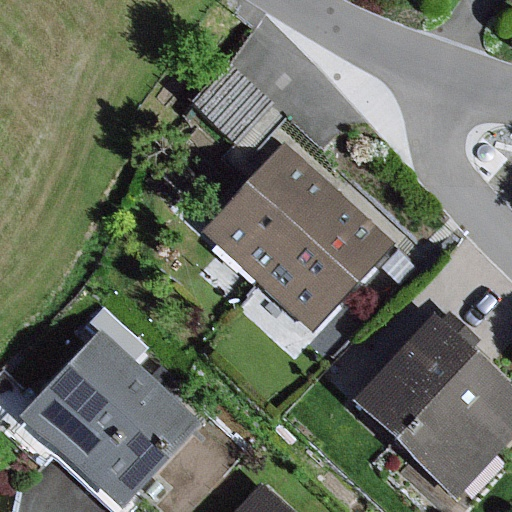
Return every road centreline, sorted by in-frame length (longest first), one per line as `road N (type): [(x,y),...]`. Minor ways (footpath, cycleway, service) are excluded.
road 1 (residential): [(389,51),(405,117),(466,198),(511,242)]
road 2 (residential): [(389,51),(511,90)]
